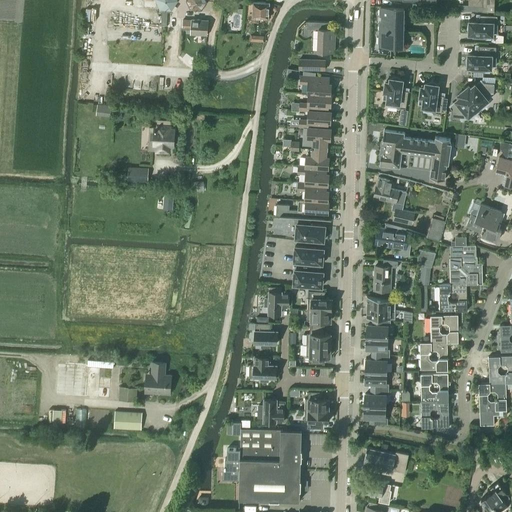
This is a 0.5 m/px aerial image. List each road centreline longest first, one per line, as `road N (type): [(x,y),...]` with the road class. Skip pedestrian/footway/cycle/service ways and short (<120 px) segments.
road 1 (residential): [(292,0),(263,60),(224,335),(192,439)]
road 2 (residential): [(344,382),(356,58)]
road 3 (residential): [(461,427),(460,382),(501,270),(511,261)]
road 4 (residential): [(356,58),(443,71),(453,16)]
road 5 (residential): [(340,511),(344,382)]
